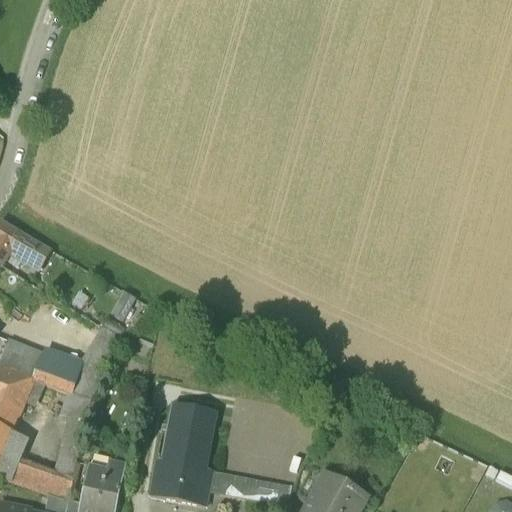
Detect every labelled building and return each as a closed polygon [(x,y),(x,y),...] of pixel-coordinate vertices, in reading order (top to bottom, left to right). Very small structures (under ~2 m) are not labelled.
[(39,248),(0,224),(0,252),(27,268),(29,264),(39,248)] [(48,253),(39,248),(29,264),(38,270),(48,253)] [(100,330),(76,369),(7,344),(0,364),(0,370),(32,383),(69,398),(91,406),(125,345),(100,330)] [(0,370),(0,413),(17,420),(32,383),(0,370)] [(55,477),(17,463),(26,443),(10,436),(0,457),(0,480),(48,497),(67,503),(71,483),(91,406),(69,398),(62,418),(68,421),(55,477)] [(173,409),(161,466),(156,465),(150,500),(204,510),(206,495),(210,474),(204,473),(214,417),(173,409)] [(17,420),(0,413),(0,457),(10,436),(17,420)] [(106,473),(89,469),(82,505),(80,511),(115,511),(117,505),(125,467),(108,463),(106,473)] [(310,471),(296,496),(310,503),(322,481),(323,478),(310,471)] [(290,489),(210,474),(206,495),(287,510),(290,489)] [(310,503),(305,511),(359,511),(364,504),(322,481),(310,503)] [(65,511),(67,503),(48,497),(44,511),(65,511)] [(511,511),(511,508),(500,500),(492,511),(511,511)] [(80,511),(82,505),(67,503),(65,511),(80,511)]
